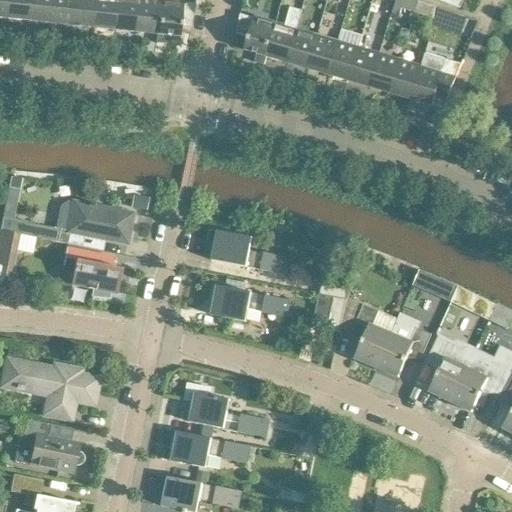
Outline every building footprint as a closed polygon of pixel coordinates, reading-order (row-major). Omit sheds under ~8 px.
[(0,0),(0,18),(7,19),(8,0),(0,0)] [(8,0),(7,19),(28,21),(30,0),(8,0)] [(30,0),(28,21),(49,24),(52,0),(30,0)] [(52,0),(49,24),(71,26),(73,0),(52,0)] [(73,0),(71,26),(92,28),(95,0),(73,0)] [(95,0),(92,28),(114,31),(117,0),(95,0)] [(117,0),(114,31),(135,33),(138,0),(117,0)] [(161,0),(159,0),(138,0),(135,33),(156,35),(157,35),(161,0)] [(179,37),(181,25),(191,26),(195,5),(183,3),(161,0),(157,35),(156,35),(155,44),(166,45),(167,36),(179,37)] [(408,0),(406,7),(405,10),(414,13),(418,1),(413,0),(408,0)] [(462,0),(436,0),(459,8),(462,0)] [(435,20),(437,16),(439,9),(418,1),(414,13),(435,20)] [(285,26),(276,23),(266,57),(267,57),(287,63),(297,29),(302,12),(290,8),(285,26)] [(394,9),(391,20),(400,23),(403,11),(394,9)] [(440,9),(435,22),(447,26),(452,13),(440,9)] [(241,15),(237,35),(248,38),(245,51),(257,54),(254,63),(265,65),(267,57),(266,57),(276,23),(255,17),(254,19),(241,15)] [(287,63),(308,69),(318,36),(297,29),(287,63)] [(338,42),(318,36),(308,69),(328,76),(338,42)] [(328,76),(349,82),(359,48),(338,42),(328,76)] [(380,54),(359,48),(349,82),(370,88),(380,54)] [(401,60),(380,54),(370,88),(390,94),(401,60)] [(411,100),(408,108),(418,111),(421,103),(433,107),(436,96),(447,100),(457,77),(462,64),(425,54),(421,67),(411,100)] [(390,94),(411,100),(421,67),(401,60),(390,94)] [(454,131),(461,134),(462,135),(466,124),(456,120),(452,130),(454,131)] [(65,203),(61,205),(60,209),(55,230),(30,225),(30,223),(2,218),(0,229),(0,231),(67,245),(69,233),(127,244),(133,215),(94,207),(95,205),(88,204),(88,206),(73,203),(69,203),(65,203)] [(216,240),(211,261),(247,268),(260,270),(260,271),(285,276),(289,258),(264,254),(264,255),(250,252),(253,239),(226,233),(217,231),(216,240)] [(12,249),(0,246),(0,278),(6,280),(12,249)] [(117,293),(120,278),(121,270),(112,268),(114,258),(102,256),(66,249),(62,270),(63,270),(63,269),(74,271),(71,286),(94,291),(93,297),(91,296),(91,298),(110,300),(111,299),(109,298),(110,292),(117,293)] [(320,295),(333,298),(334,298),(346,300),(349,288),(322,282),(320,295)] [(460,285),(452,301),(472,312),(481,296),(460,285)] [(287,318),(290,301),(265,296),(263,306),(250,303),(252,294),(216,286),(211,316),(220,318),(246,323),(249,310),(262,312),(262,313),(287,318)] [(341,325),(346,300),(334,298),(333,298),(334,298),(327,332),(339,334),(341,325)] [(346,300),(341,325),(353,330),(363,307),(346,300)] [(511,311),(498,304),(490,320),(508,329),(511,319),(511,311)] [(377,369),(391,335),(373,327),(379,312),(364,306),(363,307),(353,330),(365,335),(355,359),(377,369)] [(391,335),(377,369),(399,378),(407,360),(409,354),(421,359),(432,335),(417,328),(420,322),(401,314),(398,320),(391,335)] [(429,362),(441,368),(432,385),(429,392),(451,402),(459,385),(475,352),(457,344),(455,346),(440,339),(429,362)] [(484,389),(496,395),(500,385),(507,371),(492,364),(493,361),(475,352),(459,385),(451,402),(472,413),(481,395),(484,389)] [(82,371),(54,365),(53,369),(9,360),(4,386),(48,395),(44,416),(71,422),(75,402),(94,406),(98,385),(100,379),(81,375),(82,371)] [(183,399),(183,401),(193,403),(189,423),(204,426),(201,437),(211,439),(213,428),(224,430),(226,420),(240,423),(238,433),(267,438),(270,421),(242,415),(241,417),(228,414),(230,400),(210,396),(211,390),(189,386),(186,400),(183,399)] [(511,412),(502,428),(511,433),(511,386),(505,399),(511,403),(511,412)] [(73,474),(75,466),(78,466),(81,465),(83,462),(84,459),(83,456),(81,454),(78,452),(79,445),(48,438),(50,426),(27,421),(24,436),(19,435),(13,462),(73,474)] [(314,460),(320,434),(307,431),(301,458),(314,460)] [(177,432),(171,462),(206,469),(209,455),(222,458),(222,460),(247,465),(250,447),(211,439),(201,437),(177,432)] [(40,497),(43,481),(13,475),(10,492),(25,495),(23,505),(37,508),(35,511),(72,511),(74,506),(75,506),(75,504),(40,497)] [(241,493),(168,478),(162,507),(186,511),(197,511),(200,502),(238,510),(241,493)] [(305,505),(308,493),(281,487),(279,500),(305,505)]
